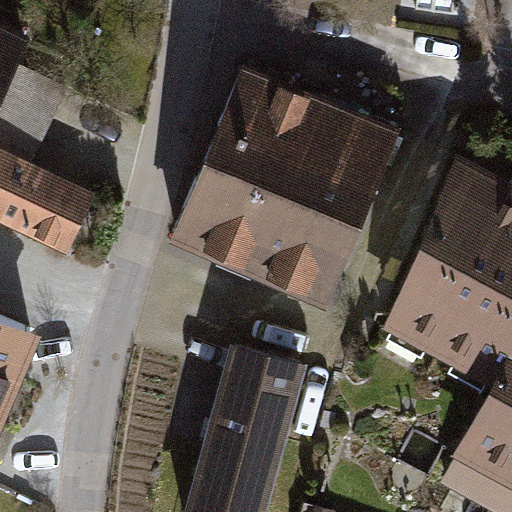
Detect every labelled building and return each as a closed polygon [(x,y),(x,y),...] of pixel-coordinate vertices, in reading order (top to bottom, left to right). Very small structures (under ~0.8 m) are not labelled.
[(0,0),(0,80),(29,13),(0,0)] [(171,238),(316,305),(403,126),(242,59),(171,238)] [(511,196),(450,169),(376,331),(481,384),(440,458),(511,495),(511,196)] [(0,424),(44,326),(0,306),(0,424)] [(267,511),(305,371),(222,349),(179,511),(267,511)]
